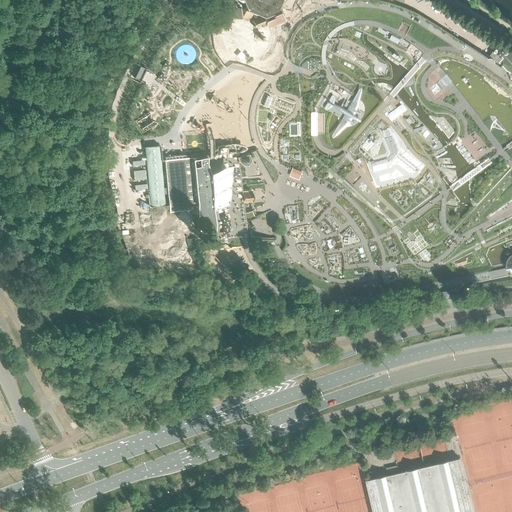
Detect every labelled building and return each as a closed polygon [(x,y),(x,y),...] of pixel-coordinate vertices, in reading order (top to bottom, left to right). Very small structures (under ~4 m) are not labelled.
[(241,0),(246,10),(263,17),(281,10),(284,0),(241,0)] [(241,8),(234,9),(235,19),(243,18),(241,8)] [(511,47),(501,40),(488,58),(488,59),(504,70),(507,72),(511,74),(511,47)] [(387,112),(384,114),(391,122),(408,109),(401,101),(399,102),(401,104),(388,114),(387,112)] [(391,156),(388,160),(387,157),(374,161),(375,163),(371,164),(374,172),(388,168),(396,157),(417,173),(418,172),(419,174),(421,172),(419,171),(420,170),(399,154),(400,151),(399,146),(398,142),(397,138),(391,129),(388,128),(383,130),(387,138),(383,139),(388,151),(389,150),(391,156)] [(158,145),(145,147),(151,207),(165,206),(164,194),(167,194),(168,205),(169,213),(196,209),(200,243),(251,237),(248,220),(254,218),(251,211),(243,214),(242,202),(251,201),(250,190),(240,191),(237,161),(238,163),(241,164),(244,164),(247,162),(248,159),(248,156),(246,152),(236,156),(236,152),(190,157),(190,156),(179,158),(173,158),(163,160),(166,188),(163,188),(160,160),(158,145)] [(294,167),(290,176),(299,180),(304,172),(294,167)] [(287,206),(291,217),(291,220),(297,219),(296,206),(287,206)] [(348,227),(339,234),(341,237),(351,230),(348,227)] [(413,241),(413,240),(411,241),(408,236),(407,237),(403,240),(406,243),(410,240),(411,242),(412,241),(413,242),(414,242),(415,243),(416,242),(415,241),(416,240),(415,239),(416,238),(413,233),(412,234),(415,238),(414,239),(415,240),(413,241)] [(331,238),(324,240),(324,242),(326,242),(328,250),(334,249),(331,238)] [(395,246),(389,248),(392,254),(397,252),(395,246)] [(449,290),(441,292),(443,300),(451,298),(449,290)] [(473,511),(460,458),(444,462),(366,481),(373,511),(473,511)]
